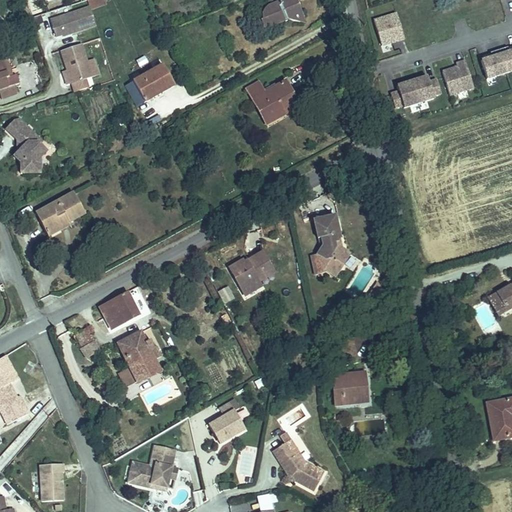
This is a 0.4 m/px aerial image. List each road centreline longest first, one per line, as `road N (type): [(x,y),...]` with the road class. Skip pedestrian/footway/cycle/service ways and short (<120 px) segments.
road 1 (residential): [(378,138),(36,325)]
road 2 (unclassified): [(378,138),(462,511)]
road 3 (residential): [(94,472),(36,325)]
road 4 (unknown): [(350,9),(224,78)]
road 5 (unclassified): [(348,0),(378,138)]
